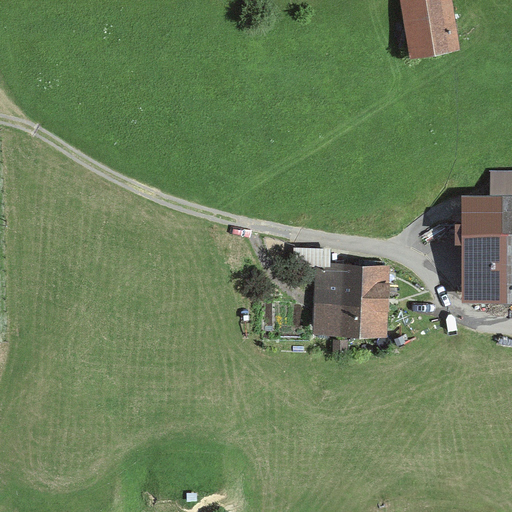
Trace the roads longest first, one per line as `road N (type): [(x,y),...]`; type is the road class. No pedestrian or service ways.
road 1 (track): [(0,118),(47,135),(126,184),(205,214),(397,256)]
road 2 (unclassified): [(397,256),(421,267),(464,314),(511,328)]
